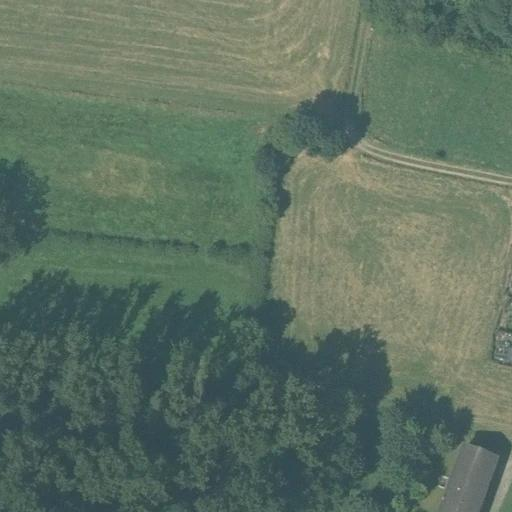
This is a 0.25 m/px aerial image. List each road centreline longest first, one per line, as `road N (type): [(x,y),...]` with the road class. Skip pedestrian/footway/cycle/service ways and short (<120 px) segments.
road 1 (track): [(374,156),(347,137),(344,110),(371,0)]
road 2 (residential): [(511,190),(374,156)]
